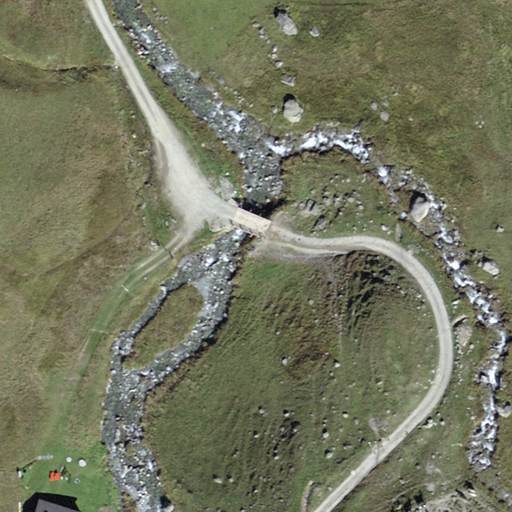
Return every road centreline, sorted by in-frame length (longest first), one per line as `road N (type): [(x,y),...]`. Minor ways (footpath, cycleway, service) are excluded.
road 1 (track): [(311,511),(435,400),(448,366),(437,296),(391,250),(364,242),(318,245),(205,201),(95,0)]
road 2 (track): [(205,201),(179,240),(125,284),(77,371),(32,511)]
